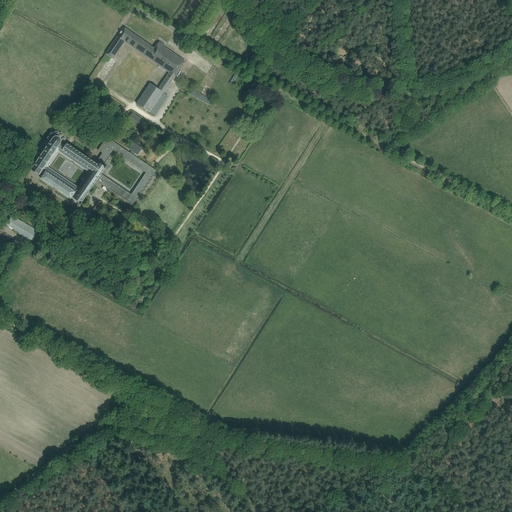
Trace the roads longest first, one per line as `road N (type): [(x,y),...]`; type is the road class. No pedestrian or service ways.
road 1 (track): [(198,437),(402,458),(511,348)]
road 2 (unclassified): [(122,0),(325,116)]
road 3 (track): [(0,318),(187,423),(198,437)]
road 4 (track): [(0,505),(100,425),(198,437)]
road 5 (track): [(387,150),(511,67)]
road 6 (track): [(511,216),(387,150)]
